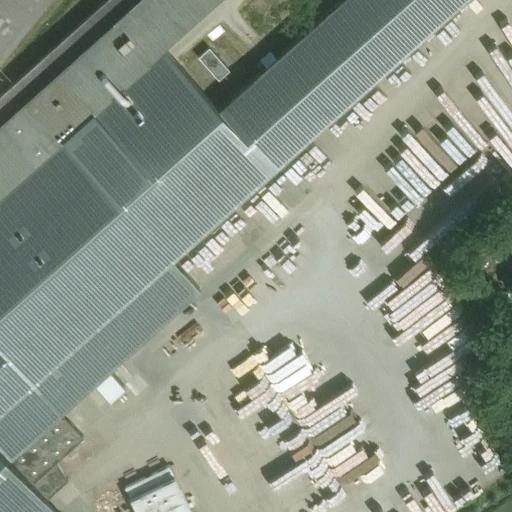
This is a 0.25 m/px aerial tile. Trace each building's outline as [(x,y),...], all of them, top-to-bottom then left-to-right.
[(125,386),(111,369),(200,288),(172,257),(456,0),(337,0),(217,109),(161,47),(213,0),(104,0),(0,93),(0,511),(60,511),(48,498),(67,480),(57,461),(84,437),(62,413),(95,383),(110,399),(125,386)] [(0,0),(0,58),(46,0),(0,0)] [(228,72),(207,48),(195,59),(216,83),(228,72)] [(367,227),(378,240),(498,140),(461,95),(452,103),(467,120),(441,142),(424,123),(378,161),(384,168),(364,185),(378,201),(367,211),(375,221),(367,227)] [(267,414),(290,400),(279,383),(267,391),(260,380),(210,413),(224,434),(263,408),(267,414)] [(481,462),(454,480),(467,501),(494,483),(481,462)] [(125,488),(136,511),(191,511),(170,467),(125,488)]
